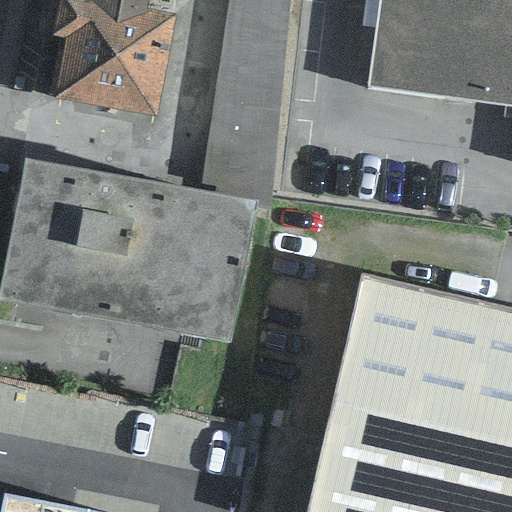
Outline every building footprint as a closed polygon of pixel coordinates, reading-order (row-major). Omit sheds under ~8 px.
[(188,0),(60,0),(51,52),(65,54),(54,113),(156,133),(176,29),(169,28),(173,11),(185,13),(188,0)] [(227,0),(200,199),(271,212),(290,0),(227,0)] [(511,0),(378,0),(366,92),(511,112),(511,0)] [(256,222),(24,180),(0,306),(0,322),(230,365),(256,222)] [(511,511),(511,322),(358,288),(312,511),(511,511)] [(105,460),(15,443),(3,511),(216,511),(217,509),(100,486),(105,460)]
